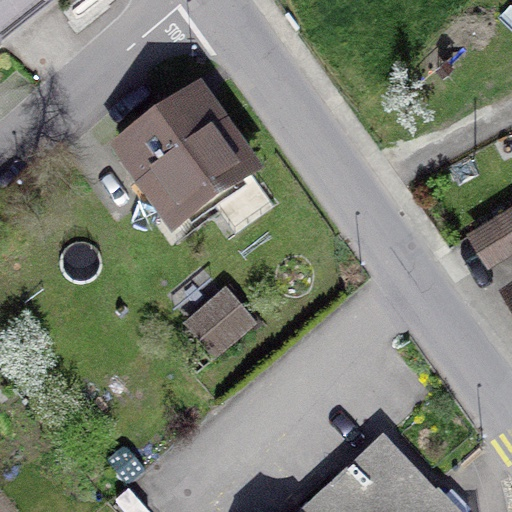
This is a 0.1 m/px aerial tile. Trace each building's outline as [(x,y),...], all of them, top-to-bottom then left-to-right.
[(0,0),(0,51),(69,0),(0,0)] [(273,176),(204,87),(114,154),(189,246),(273,176)] [(495,246),(511,236),(511,203),(481,221),(495,246)] [(511,236),(495,246),(478,257),(511,299),(511,236)] [(260,334),(230,299),(189,331),(221,370),(260,334)] [(443,511),(386,452),(324,511),(443,511)]
